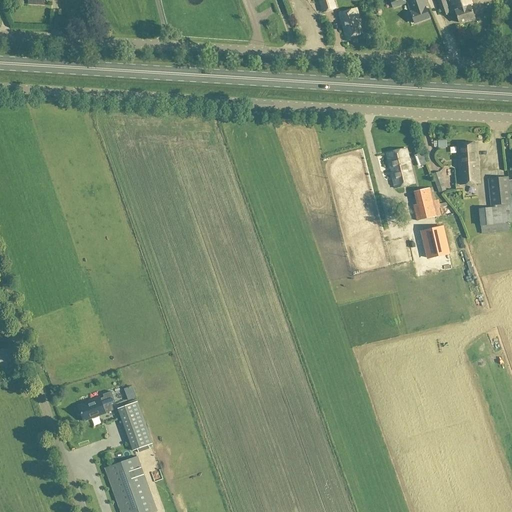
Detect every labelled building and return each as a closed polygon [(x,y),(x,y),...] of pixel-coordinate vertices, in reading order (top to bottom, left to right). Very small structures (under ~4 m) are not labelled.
[(330,0),(317,0),(321,14),(334,10),(330,0)] [(388,0),(392,10),(406,5),(413,25),(428,20),(424,10),(426,9),(422,0),(388,0)] [(448,0),(451,7),(452,7),(458,24),(473,19),(469,8),(470,7),(467,0),(448,0)] [(355,10),(338,15),(345,40),(361,36),(358,25),(359,24),(355,10)] [(410,41),(412,49),(420,48),(418,39),(410,41)] [(459,186),(478,185),(476,144),(456,145),(459,186)] [(385,156),(394,190),(413,185),(405,151),(385,156)] [(438,173),(431,176),(437,195),(444,192),(438,173)] [(508,195),(507,179),(486,181),(489,210),(478,211),(480,235),(507,232),(506,224),(511,224),(508,195)] [(412,207),(415,222),(438,217),(431,189),(412,194),(415,206),(412,207)] [(397,221),(389,224),(392,236),(405,233),(402,222),(398,223),(397,221)] [(442,228),(421,233),(427,259),(448,254),(442,228)] [(434,316),(456,310),(453,298),(431,304),(434,316)] [(414,312),(415,320),(425,318),(423,310),(414,312)] [(0,369),(15,364),(8,347),(0,350),(0,369)] [(136,399),(131,387),(123,390),(127,402),(136,399)] [(105,414),(99,398),(90,401),(90,402),(77,407),(83,422),(105,414)] [(132,452),(151,445),(136,403),(116,410),(132,452)] [(110,486),(142,474),(137,459),(105,471),(110,486)] [(155,511),(142,474),(110,486),(119,511),(155,511)]
